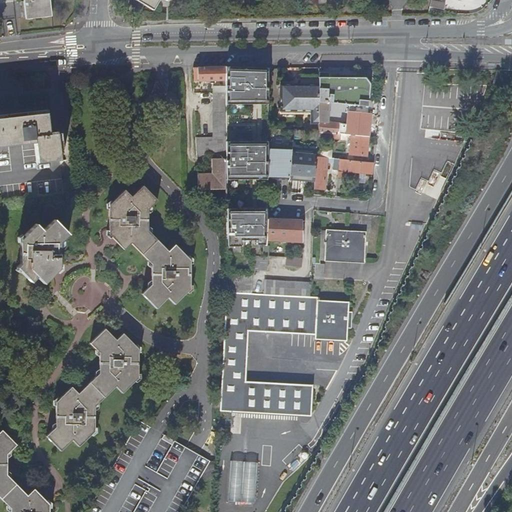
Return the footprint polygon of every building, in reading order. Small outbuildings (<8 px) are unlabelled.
[(47,0),(21,0),(25,21),(50,17),(47,0)] [(126,0),(146,11),(150,4),(146,2),(146,0),(155,0),(160,3),(162,0),(126,0)] [(226,78),(226,67),(195,67),(195,81),(226,80),(226,78)] [(226,85),(227,189),(228,261),(240,260),(240,253),(245,253),(243,169),(240,169),(240,163),(238,163),(239,124),(257,123),(257,74),(226,78),(226,80),(226,85)] [(319,84),(319,123),(328,123),(330,104),(350,105),(349,113),(367,115),(370,85),(365,79),(319,78),(319,84)] [(295,84),(281,83),(280,110),(294,111),(295,84)] [(294,111),(311,111),(311,114),(311,123),(319,123),(319,84),(295,84),(294,111)] [(213,86),(214,137),(214,155),(214,175),(198,175),(198,181),(199,190),(227,189),(226,85),(213,86)] [(38,163),(60,160),(57,134),(55,134),(55,131),(49,132),(47,113),(30,115),(31,144),(35,143),(38,163)] [(171,115),(171,123),(180,123),(179,114),(171,115)] [(0,147),(31,144),(30,115),(0,118),(0,147)] [(344,130),(345,125),(328,123),(319,123),(318,133),(341,135),(351,136),(369,138),(370,128),(370,118),(353,117),(351,133),(348,133),(349,131),(344,130)] [(349,156),(367,157),(369,138),(351,136),(349,156)] [(197,138),(198,155),(214,155),(214,137),(197,138)] [(268,150),(268,177),(290,179),(290,176),(292,154),(292,152),(268,150)] [(317,158),(317,156),(292,154),(290,176),(306,178),(306,183),(315,184),(317,158)] [(315,191),(325,191),(327,159),(317,158),(315,184),(315,191)] [(343,179),(343,172),(372,174),(373,163),(340,160),(340,163),(338,179),(343,179)] [(190,261),(175,246),(169,252),(148,231),(148,210),(157,201),(142,187),(132,198),(125,191),(110,206),(109,235),(124,250),(131,244),(151,265),(151,285),(142,295),(156,309),(168,298),(175,305),(190,289),(190,261)] [(58,270),(58,245),(68,235),(54,220),(42,231),(36,225),(20,240),(19,266),(17,268),(30,283),(37,278),(43,283),(58,270)] [(302,242),(302,222),(267,220),(267,241),(302,242)] [(325,254),(364,257),(366,232),(327,229),(325,254)] [(269,260),(269,248),(264,248),(263,258),(253,259),(253,273),(268,273),(268,260),(269,260)] [(284,257),(284,265),(299,266),(300,258),(284,257)] [(311,284),(266,281),(265,295),(310,298),(311,284)] [(252,294),(252,284),(228,282),(227,292),(252,294)] [(265,295),(252,294),(227,292),(219,412),(310,417),(312,386),(244,381),(248,332),(315,336),(315,340),(345,342),(347,305),(318,303),(318,298),(310,298),(265,295)] [(95,408),(116,388),(122,395),(138,380),(138,349),(123,333),(115,341),(105,330),(89,344),(99,354),(99,375),(78,395),(72,388),(55,403),(54,429),(46,437),(61,452),(72,441),(79,448),(94,434),(95,408)] [(180,511),(199,478),(214,479),(215,462),(208,462),(139,422),(87,511),(180,511)] [(48,511),(49,506),(32,488),(25,494),(6,473),(5,453),(14,445),(0,430),(0,499),(9,509),(9,511),(48,511)]
